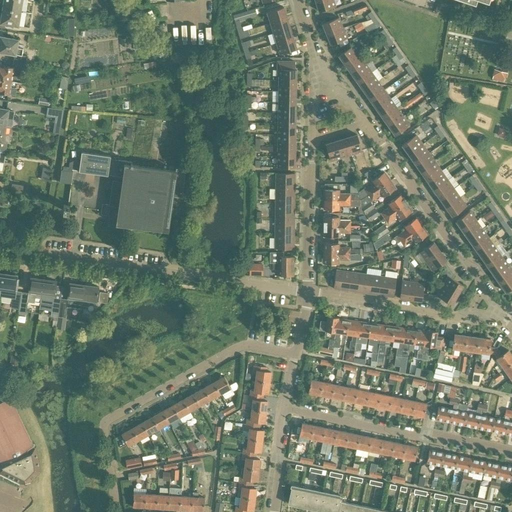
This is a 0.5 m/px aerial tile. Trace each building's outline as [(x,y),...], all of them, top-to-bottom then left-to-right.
[(21,0),(4,0),(3,8),(20,10),(21,0)] [(335,6),(333,0),(317,0),(315,1),(319,11),(335,6)] [(270,23),(286,18),(283,7),(267,12),(270,23)] [(20,10),(3,8),(1,23),(5,23),(5,25),(12,27),(12,25),(17,25),(20,10)] [(239,20),(240,21),(257,16),(257,15),(255,9),(247,12),(233,16),(234,22),(239,20)] [(286,18),(270,23),(273,33),(290,28),(286,18)] [(326,34),(342,28),(338,18),(322,24),(326,34)] [(290,28),(273,33),(276,44),(293,39),(290,28)] [(346,38),(342,28),(326,34),(331,45),(346,38)] [(387,35),(383,37),(389,46),(393,44),(387,35)] [(248,41),(245,41),(247,47),(267,41),(266,36),(248,41)] [(17,39),(0,37),(0,38),(0,51),(14,54),(13,61),(26,63),(27,55),(23,55),(24,48),(16,47),(17,39)] [(296,49),(293,39),(276,44),(280,54),(296,49)] [(345,65),(359,55),(353,46),(338,55),(345,65)] [(365,63),(359,55),(345,65),(351,73),(365,63)] [(2,66),(0,66),(0,78),(10,80),(11,75),(18,76),(19,69),(25,70),(26,63),(13,61),(12,67),(2,65),(2,66)] [(279,81),(296,81),(296,70),(295,70),(295,62),(277,62),(276,77),(279,77),(279,81)] [(365,63),(351,73),(357,82),(371,72),(365,63)] [(379,67),(371,72),(357,82),(363,91),(378,81),(385,76),(379,67)] [(493,76),(492,79),(503,82),(504,79),(505,79),(506,73),(494,69),(492,76),(493,76)] [(0,93),(8,94),(15,95),(16,88),(9,87),(10,80),(0,78),(0,93)] [(296,81),(279,81),(278,91),(295,92),(296,81)] [(384,90),(378,81),(363,91),(370,100),(384,90)] [(390,99),(384,90),(370,100),(376,109),(390,99)] [(278,91),(278,102),(295,102),(295,92),(278,91)] [(402,105),(405,109),(422,96),(420,93),(402,105)] [(49,100),(39,98),(38,105),(48,107),(49,100)] [(390,99),(376,109),(382,117),(396,108),(390,99)] [(433,108),(437,106),(433,100),(429,103),(433,108)] [(295,102),(278,102),(278,113),(295,113),(295,102)] [(7,110),(0,108),(0,124),(4,126),(6,119),(12,120),(13,111),(7,110)] [(55,118),(54,124),(61,125),(63,110),(47,108),(46,116),(55,118)] [(396,108),(382,117),(388,126),(403,116),(396,108)] [(295,113),(278,113),(278,124),(295,124),(295,113)] [(403,116),(388,126),(395,135),(409,125),(403,116)] [(4,126),(0,124),(0,141),(2,141),(8,142),(9,135),(3,134),(4,126)] [(278,124),(278,135),(295,135),(295,124),(278,124)] [(499,127),(497,135),(505,137),(507,129),(499,127)] [(295,135),(278,135),(277,146),(295,146),(295,135)] [(346,138),(351,154),(362,151),(357,135),(346,138)] [(408,154),(422,144),(415,135),(410,139),(401,145),(408,154)] [(351,154),(346,138),(336,141),(341,158),(351,154)] [(341,158),(336,141),(325,145),(329,158),(330,161),(341,158)] [(422,144),(408,154),(414,163),(428,153),(422,144)] [(277,146),(277,156),(294,157),(295,146),(277,146)] [(81,152),(79,171),(107,175),(109,162),(110,156),(81,152)] [(434,162),(428,153),(414,163),(420,172),(434,162)] [(294,157),(277,156),(277,167),(294,168),(294,157)] [(115,181),(113,181),(109,205),(105,204),(102,211),(109,214),(108,227),(122,229),(123,226),(168,232),(173,196),(181,197),(185,169),(176,168),(175,171),(132,165),(133,162),(131,162),(118,160),(117,164),(109,162),(107,175),(115,176),(115,181)] [(434,162),(420,172),(427,181),(441,171),(434,162)] [(71,171),(61,170),(59,182),(71,184),(73,169),(72,169),(71,171)] [(447,180),(441,171),(427,181),(433,189),(447,180)] [(372,180),(374,184),(365,190),(363,188),(358,192),(361,200),(368,195),(389,180),(383,172),(372,180)] [(276,189),(294,189),(294,174),(276,173),(276,189)] [(361,200),(360,200),(360,207),(361,209),(370,202),(372,201),(372,200),(381,194),(383,197),(395,189),(389,180),(368,195),(361,200)] [(453,188),(447,180),(433,189),(439,198),(453,188)] [(324,190),(324,200),(350,200),(360,200),(358,194),(356,194),(339,194),(339,190),(339,184),(332,184),(332,190),(324,190)] [(28,195),(30,187),(23,185),(21,194),(28,195)] [(453,188),(439,198),(446,207),(459,197),(453,188)] [(276,189),(275,204),(294,204),(294,189),(276,189)] [(388,203),(390,207),(381,213),(384,218),(405,203),(399,195),(388,203)] [(459,197),(446,207),(452,216),(466,206),(459,197)] [(324,200),(324,210),(339,210),(339,206),(350,206),(360,207),(360,200),(350,200),(324,200)] [(43,210),(43,202),(34,202),(33,209),(43,210)] [(370,202),(361,209),(365,215),(375,208),(370,202)] [(411,211),(405,203),(384,218),(388,223),(397,216),(399,220),(411,211)] [(294,204),(275,204),(275,219),(293,219),(294,204)] [(375,208),(365,215),(369,222),(379,215),(375,208)] [(462,230),(476,220),(469,211),(455,221),(462,230)] [(350,227),(359,227),(360,221),(339,221),(339,217),(324,217),(324,227),(350,227)] [(404,226),(406,230),(394,238),(397,243),(422,226),(416,218),(404,226)] [(293,219),(275,219),(275,234),(293,234),(293,219)] [(482,229),(476,220),(462,230),(468,239),(482,229)] [(384,224),(380,227),(372,232),(371,233),(375,240),(389,231),(384,224)] [(422,226),(397,243),(400,241),(403,245),(404,246),(413,239),(415,243),(427,234),(422,226)] [(350,227),(324,227),(324,237),(338,237),(338,233),(350,233),(350,227)] [(488,238),(482,229),(468,239),(474,248),(488,238)] [(293,234),(275,234),(275,249),(293,249),(293,234)] [(386,234),(373,243),(375,249),(390,239),(386,234)] [(494,247),(488,238),(474,248),(480,257),(494,247)] [(426,261),(439,251),(433,242),(426,248),(419,252),(426,261)] [(350,248),(338,248),(338,244),(323,244),(323,254),(350,254),(362,253),(362,248),(350,249),(350,248)] [(501,256),(494,247),(480,257),(487,265),(501,256)] [(446,260),(439,251),(426,261),(432,271),(440,265),(445,262),(446,260)] [(278,252),(278,256),(278,263),(272,263),(272,270),(278,270),(278,276),(293,276),(293,257),(283,257),(283,252),(278,252)] [(350,254),(323,254),(323,264),(338,264),(338,260),(349,260),(358,260),(362,255),(362,253),(350,254)] [(501,256),(487,265),(493,274),(507,264),(501,256)] [(400,261),(392,260),(391,267),(398,268),(399,268),(400,261)] [(445,262),(440,265),(448,277),(453,279),(455,276),(445,262)] [(511,271),(507,264),(493,274),(499,283),(511,274),(511,271)] [(348,291),(351,272),(336,270),(333,289),(348,291)] [(366,274),(351,272),(348,291),(363,293),(366,274)] [(0,288),(0,296),(13,299),(15,299),(16,292),(18,279),(16,279),(17,276),(2,274),(0,288)] [(381,277),(366,274),(363,293),(378,295),(381,277)] [(511,287),(511,274),(499,283),(506,292),(511,287)] [(396,279),(381,277),(378,295),(393,297),(396,279)] [(453,279),(448,277),(442,286),(457,295),(463,285),(453,279)] [(30,278),(28,294),(27,302),(34,303),(35,298),(40,298),(43,280),(30,278)] [(40,303),(53,305),(54,298),(56,281),(43,280),(40,298),(40,303)] [(410,299),(412,283),(401,281),(399,298),(410,299)] [(81,306),(84,285),(71,283),(69,283),(67,297),(74,298),(73,308),(80,309),(81,306)] [(412,283),(410,299),(421,301),(422,299),(422,293),(424,284),(412,283)] [(99,287),(84,285),(81,306),(88,307),(89,300),(97,302),(99,287)] [(442,286),(436,295),(441,298),(451,305),(457,295),(442,286)] [(12,305),(19,306),(21,293),(16,292),(15,299),(13,299),(12,305)] [(99,292),(98,302),(107,303),(108,293),(99,292)] [(19,306),(19,311),(26,313),(27,302),(28,294),(21,293),(19,306)] [(422,293),(422,299),(439,302),(441,298),(436,295),(422,293)] [(51,315),(59,316),(61,299),(54,298),(53,305),(51,315)] [(61,299),(59,316),(65,317),(68,300),(61,299)] [(64,330),(66,317),(65,317),(59,316),(57,329),(64,330)] [(324,338),(329,339),(328,347),(316,345),(315,352),(332,355),(333,348),(338,318),(327,317),(326,322),(320,322),(319,331),(325,332),(324,338)] [(338,318),(333,348),(339,349),(340,340),(339,339),(340,333),(346,334),(348,320),(338,318)] [(359,321),(348,320),(346,334),(352,335),(351,341),(350,341),(348,349),(354,350),(359,321)] [(359,321),(354,350),(354,355),(359,356),(359,351),(360,351),(361,343),(366,344),(367,337),(369,337),(371,323),(359,321)] [(371,323),(369,337),(368,342),(373,343),(372,353),(371,361),(376,362),(382,324),(371,323)] [(393,326),(382,324),(376,362),(382,362),(383,354),(384,346),(389,347),(390,340),(391,340),(393,326)] [(405,328),(393,326),(391,340),(399,341),(398,348),(396,348),(394,366),(399,367),(403,342),(405,328)] [(403,342),(399,367),(399,372),(405,373),(406,368),(405,367),(406,357),(407,357),(409,343),(414,344),(416,329),(405,328),(403,342)] [(426,331),(416,329),(414,344),(420,344),(419,351),(417,350),(416,359),(422,360),(426,331)] [(437,332),(426,331),(422,360),(427,361),(428,352),(427,352),(428,346),(435,347),(434,349),(441,349),(443,338),(436,337),(437,332)] [(454,336),(452,349),(451,354),(458,355),(459,349),(464,350),(466,336),(454,334),(454,336)] [(466,336),(464,350),(476,352),(478,338),(466,336)] [(490,339),(478,338),(476,352),(493,354),(497,348),(489,347),(490,339)] [(497,348),(493,354),(503,368),(511,362),(511,355),(508,350),(502,355),(497,348)] [(18,365),(19,357),(11,356),(10,364),(18,365)] [(511,362),(503,368),(510,378),(511,376),(511,362)] [(477,386),(483,374),(484,366),(481,366),(474,365),(473,372),(473,378),(471,385),(477,386)] [(270,372),(266,372),(267,367),(253,366),(253,372),(256,373),(255,381),(269,383),(270,372)] [(435,367),(433,376),(450,381),(452,374),(452,372),(435,367)] [(224,377),(214,382),(220,394),(231,388),(226,380),(233,381),(234,371),(224,377)] [(493,375),(497,380),(502,376),(499,371),(493,375)] [(320,395),(322,382),(311,379),(308,393),(320,395)] [(251,389),(250,395),(263,397),(263,393),(268,393),(269,383),(255,381),(254,389),(251,389)] [(220,394),(214,382),(203,388),(210,400),(220,394)] [(334,384),(322,382),(320,395),(331,398),(334,384)] [(345,387),(334,384),(331,398),(343,400),(345,387)] [(345,387),(343,400),(354,402),(357,389),(345,387)] [(203,388),(193,394),(199,406),(210,400),(203,388)] [(263,397),(250,395),(248,395),(249,388),(244,388),(242,401),(253,402),(252,410),(265,412),(267,401),(262,401),(263,397)] [(368,391),(357,389),(354,402),(366,405),(368,391)] [(380,394),(368,391),(366,405),(377,407),(380,394)] [(199,406),(193,394),(183,400),(189,411),(199,406)] [(380,394),(377,407),(389,410),(391,396),(380,394)] [(391,396),(389,410),(400,412),(403,399),(391,396)] [(0,471),(20,482),(22,479),(24,478),(26,478),(29,481),(39,471),(35,449),(10,397),(0,402),(0,462),(2,466),(0,467),(0,471)] [(403,399),(400,412),(412,414),(414,401),(403,399)] [(189,411),(183,400),(173,405),(179,417),(189,411)] [(414,401),(412,414),(423,417),(425,409),(426,404),(414,401)] [(173,405),(162,411),(169,423),(172,429),(182,423),(179,417),(173,405)] [(438,406),(435,419),(449,422),(452,409),(438,406)] [(231,412),(228,408),(222,411),(224,416),(231,412)] [(452,409),(449,422),(463,425),(466,412),(456,410),(452,409)] [(247,418),(246,424),(259,426),(260,422),(264,423),(265,412),(252,410),(251,418),(247,418)] [(162,411),(152,417),(158,429),(169,423),(162,411)] [(466,412),(463,425),(477,428),(480,415),(466,412)] [(480,415),(477,428),(491,431),(494,418),(484,416),(480,415)] [(494,418),(491,431),(505,434),(508,421),(509,416),(505,415),(504,420),(494,418)] [(152,417),(142,423),(148,434),(158,429),(152,417)] [(142,423),(131,429),(138,440),(148,434),(142,423)] [(310,439),(313,425),(301,423),(299,436),(310,439)] [(259,426),(246,424),(243,424),(242,430),(249,431),(248,439),(262,441),(263,430),(259,430),(259,426)] [(325,428),(313,425),(310,439),(322,441),(325,428)] [(325,428),(322,441),(334,443),(336,430),(325,428)] [(138,440),(131,429),(121,434),(127,446),(138,440)] [(336,430),(334,443),(345,446),(348,432),(336,430)] [(359,435),(348,432),(345,446),(356,448),(357,448),(359,435)] [(357,448),(356,448),(355,453),(360,454),(360,455),(367,456),(368,450),(368,451),(371,437),(359,435),(357,448)] [(371,437),(368,451),(380,453),(382,439),(371,437)] [(243,447),(243,453),(255,455),(256,451),(260,452),(262,441),(248,439),(247,447),(243,447)] [(394,442),(382,439),(380,453),(391,455),(394,442)] [(196,448),(192,441),(189,442),(188,446),(191,451),(196,448)] [(405,444),(394,442),(391,455),(403,458),(405,444)] [(405,444),(403,458),(414,460),(417,447),(405,444)] [(440,465),(443,452),(429,449),(426,462),(440,465)] [(443,452),(440,465),(445,466),(454,468),(457,455),(443,452)] [(255,455),(243,453),(242,460),(245,460),(244,468),(258,470),(259,459),(255,459),(255,455)] [(462,475),(463,475),(467,476),(468,471),(471,458),(457,455),(454,468),(463,470),(462,475)] [(125,460),(127,469),(142,466),(140,457),(125,460)] [(471,458),(468,471),(482,474),(485,461),(471,458)] [(499,464),(485,461),(482,474),(496,477),(499,464)] [(511,467),(499,464),(496,477),(510,480),(511,472),(511,467)] [(244,468),(243,476),(240,476),(240,477),(235,476),(234,480),(239,481),(239,482),(252,484),(252,480),(257,481),(258,470),(244,468)] [(127,473),(128,480),(139,479),(137,472),(134,472),(127,473)] [(424,485),(426,475),(419,474),(417,484),(424,485)] [(252,484),(239,482),(238,489),(242,489),(241,498),(254,499),(256,488),(251,488),(252,484)] [(298,507),(302,488),(291,486),(288,505),(298,507)] [(486,487),(480,486),(477,497),(484,499),(486,487)] [(134,488),(133,493),(133,505),(132,506),(144,507),(145,494),(145,489),(134,488)] [(302,488),(298,507),(308,509),(311,490),(302,488)] [(321,492),(311,490),(308,509),(317,511),(321,492)] [(180,496),(181,496),(180,509),(191,510),(192,497),(192,492),(192,491),(180,491),(180,496)] [(192,497),(191,510),(203,511),(204,506),(204,498),(198,498),(198,492),(192,492),(192,497)] [(321,492),(317,511),(323,511),(327,511),(331,494),(321,492)] [(145,494),(144,507),(156,508),(157,495),(145,494)] [(342,497),(331,494),(327,511),(338,511),(341,502),(342,497)] [(157,495),(156,508),(168,509),(169,496),(157,495)] [(169,496),(168,509),(180,509),(181,496),(180,496),(169,496)] [(237,497),(236,505),(235,511),(237,511),(248,511),(249,509),(253,510),(254,499),(241,498),(237,497)] [(216,502),(214,511),(221,511),(223,503),(217,502),(216,502)] [(341,502),(338,511),(348,511),(350,504),(341,502)]
